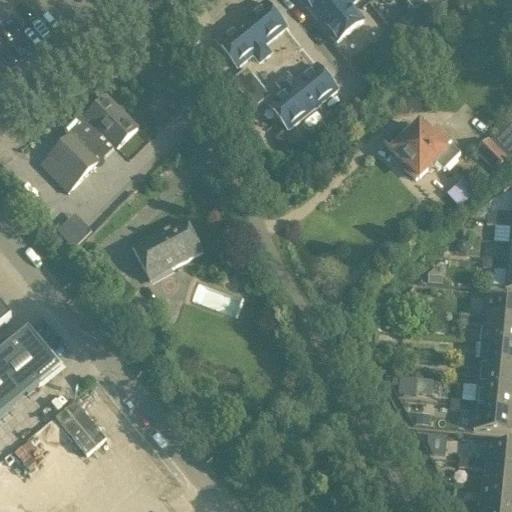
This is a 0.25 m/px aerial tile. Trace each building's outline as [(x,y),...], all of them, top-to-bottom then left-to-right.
[(300,0),(337,45),(338,46),(363,24),(350,8),(357,2),(355,0),(300,0)] [(403,0),(413,12),(415,13),(431,0),(403,0)] [(269,44),(286,31),(275,18),(265,5),(216,45),(237,71),(259,53),(265,60),(276,52),(269,44)] [(413,12),(391,31),(402,44),(425,25),(415,13),(413,12)] [(184,26),(175,33),(190,52),(199,45),(184,26)] [(288,134),(337,94),(316,68),(300,82),(294,74),(283,83),(289,90),(267,108),(288,134)] [(246,71),(231,84),(253,111),(269,99),(246,71)] [(50,158),(39,168),(67,197),(78,186),(94,170),(99,166),(103,162),(115,150),(119,153),(138,133),(107,101),(99,109),(94,103),(74,123),(75,124),(65,133),(70,138),(50,158)] [(477,156),(495,174),(511,158),(511,129),(508,126),(490,145),(489,144),(477,156)] [(397,133),(384,145),(394,154),(393,155),(407,168),(404,171),(415,182),(418,179),(419,180),(435,165),(443,173),(460,157),(443,141),(446,137),(440,132),(437,135),(435,132),(428,139),(419,129),(406,142),(397,133)] [(287,134),(277,142),(286,152),(296,144),(287,134)] [(471,220),(469,221),(487,223),(487,218),(486,206),(471,220)] [(486,227),(499,229),(500,219),(487,218),(487,223),(486,227)] [(511,247),(511,225),(511,221),(500,219),(499,229),(511,230),(509,247),(511,247)] [(184,222),(131,250),(149,284),(202,255),(184,222)] [(65,226),(56,235),(73,253),(82,244),(65,226)] [(495,272),(495,263),(483,261),(482,271),(495,272)] [(495,272),(493,288),(505,289),(505,291),(511,291),(511,268),(507,268),(508,264),(495,263),(495,272)] [(429,279),(429,287),(443,288),(444,280),(429,279)] [(511,303),(486,301),(484,319),(484,324),(511,326),(511,303)] [(0,307),(0,328),(10,320),(0,307)] [(458,326),(471,327),(472,318),(459,317),(458,326)] [(511,348),(511,326),(484,324),(484,319),(472,318),(471,327),(483,328),(482,345),(511,348)] [(147,343),(160,343),(160,330),(148,330),(147,343)] [(0,419),(59,370),(28,332),(0,354),(0,419)] [(378,347),(379,335),(370,334),(369,347),(378,347)] [(511,370),(511,348),(482,345),(480,362),(480,367),(511,370)] [(454,369),(467,370),(468,361),(455,360),(454,369)] [(511,391),(511,370),(480,367),(480,362),(468,361),(467,370),(479,371),(477,388),(511,391)] [(392,370),(393,362),(384,362),(384,369),(392,370)] [(399,398),(416,399),(417,382),(400,381),(399,398)] [(463,387),(461,404),(464,404),(476,405),(475,410),(511,413),(511,391),(477,388),(463,387)] [(463,413),(464,404),(451,403),(450,412),(463,413)] [(511,436),(511,429),(511,413),(475,410),(476,405),(464,404),(463,413),(475,415),(473,432),(511,436)] [(56,421),(87,459),(107,443),(76,405),(56,421)] [(429,419),(419,418),(418,430),(428,431),(429,419)] [(255,451),(240,436),(231,446),(245,461),(255,451)] [(484,468),(511,471),(511,448),(486,446),(484,464),(484,468)] [(471,472),(472,463),(459,461),(458,470),(471,472)] [(511,492),(511,471),(484,468),(484,464),(472,463),(471,472),(483,473),(481,490),(511,492)] [(487,511),(511,511),(511,492),(481,490),(480,507),(479,511),(487,511)]
